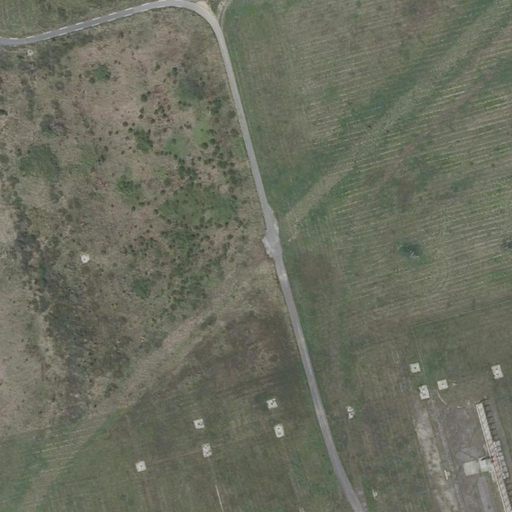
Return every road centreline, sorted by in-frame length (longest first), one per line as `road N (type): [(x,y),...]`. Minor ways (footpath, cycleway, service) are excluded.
road 1 (track): [(359,511),(329,447),(219,32),(185,2)]
road 2 (track): [(185,2),(0,41)]
